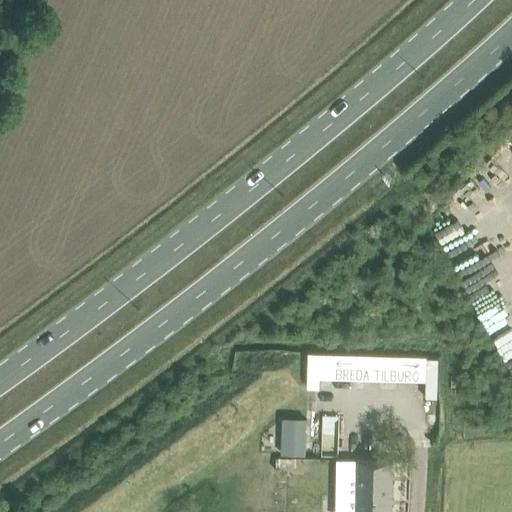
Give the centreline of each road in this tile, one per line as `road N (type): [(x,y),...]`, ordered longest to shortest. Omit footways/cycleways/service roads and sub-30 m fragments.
road 1 (primary): [(0,446),(279,237),(511,37)]
road 2 (primary): [(477,0),(252,194),(0,384)]
